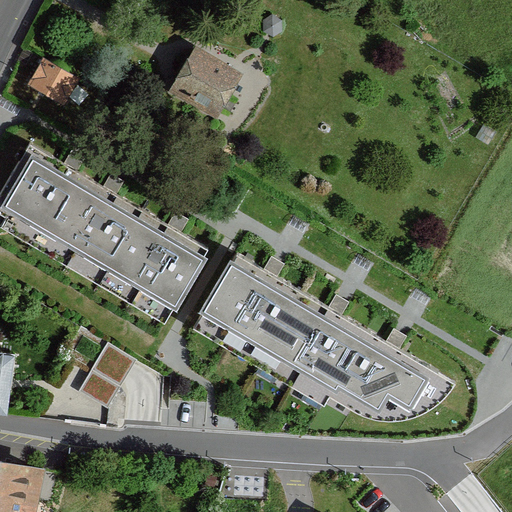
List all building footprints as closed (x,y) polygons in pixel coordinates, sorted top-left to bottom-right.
[(196,44),(170,88),(217,116),(244,72),(196,44)] [(80,81),(42,60),(30,81),(67,103),(80,81)] [(209,246),(31,142),(0,194),(0,212),(4,215),(0,222),(0,224),(166,320),(209,246)] [(456,381),(233,249),(189,324),(324,404),(329,395),(365,415),(385,418),(408,415),(427,408),(446,395),(456,381)] [(107,340),(78,389),(106,405),(135,357),(107,340)] [(0,454),(0,511),(27,511),(39,462),(0,454)]
